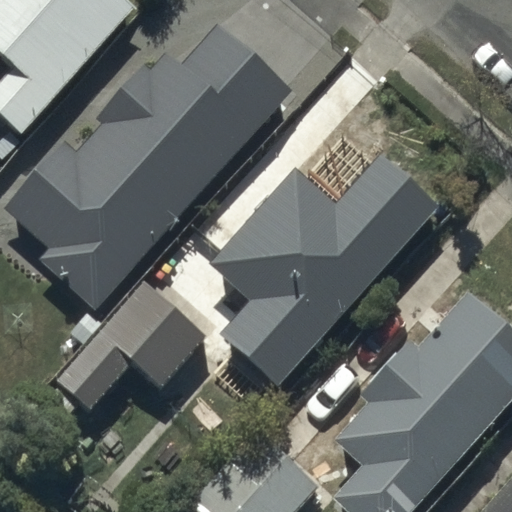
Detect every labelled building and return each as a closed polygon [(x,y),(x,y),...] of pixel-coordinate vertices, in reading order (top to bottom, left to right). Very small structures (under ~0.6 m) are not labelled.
[(0,0),(0,81),(8,89),(0,97),(0,137),(19,154),(133,24),(105,0),(0,0)] [(293,87),(215,17),(175,62),(162,51),(145,70),(136,62),(87,117),(94,122),(71,148),(61,139),(0,205),(0,212),(37,247),(28,257),(90,313),(293,87)] [(336,203),(296,166),(208,262),(252,302),(224,332),(278,382),(440,207),(381,153),(336,203)] [(154,390),(200,338),(139,284),(53,381),(86,411),(125,366),(154,390)] [(423,511),(511,414),(511,345),(468,306),(415,365),(409,359),(358,415),(367,423),(332,460),(359,485),(334,511),(423,511)] [(362,346),(309,406),(331,425),(384,365),(362,346)] [(307,511),(321,496),(262,445),(211,506),(218,511),(307,511)] [(511,511),(511,492),(494,511),(511,511)]
